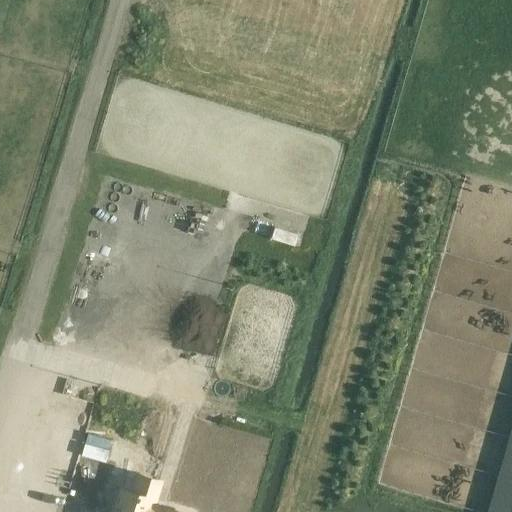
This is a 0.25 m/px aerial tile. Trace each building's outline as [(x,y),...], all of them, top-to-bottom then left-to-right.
[(93,211),(75,290),(116,299),(134,221),(93,211)] [(298,235),(274,228),(271,239),(294,246),(298,235)] [(71,292),(67,309),(96,316),(100,299),(71,292)] [(511,511),(511,448),(493,511),(511,511)] [(114,511),(192,511),(160,502),(166,480),(130,467),(114,511)]
